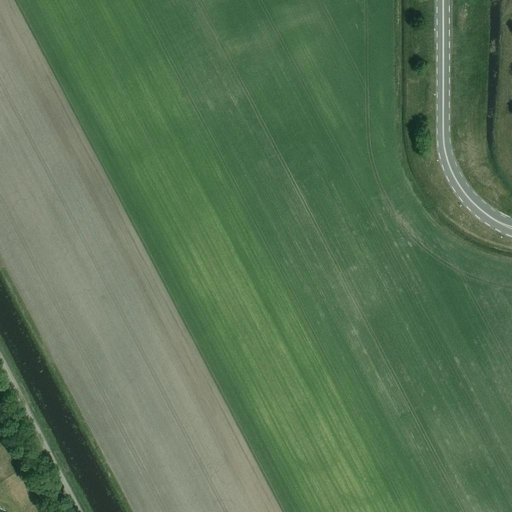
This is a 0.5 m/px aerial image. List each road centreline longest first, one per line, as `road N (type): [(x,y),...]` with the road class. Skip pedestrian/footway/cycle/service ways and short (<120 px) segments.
road 1 (trunk): [(442,0),(445,157),(460,187),(495,221)]
road 2 (unclassified): [(77,511),(0,362)]
